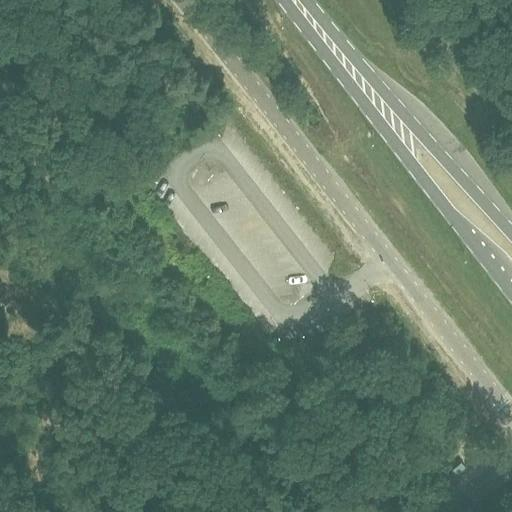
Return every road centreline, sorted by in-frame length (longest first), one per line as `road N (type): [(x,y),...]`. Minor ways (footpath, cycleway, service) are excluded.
road 1 (unclassified): [(511,416),(192,0)]
road 2 (primary): [(291,0),(511,294)]
road 3 (primary): [(511,236),(297,0)]
road 4 (unclassified): [(511,107),(424,0)]
